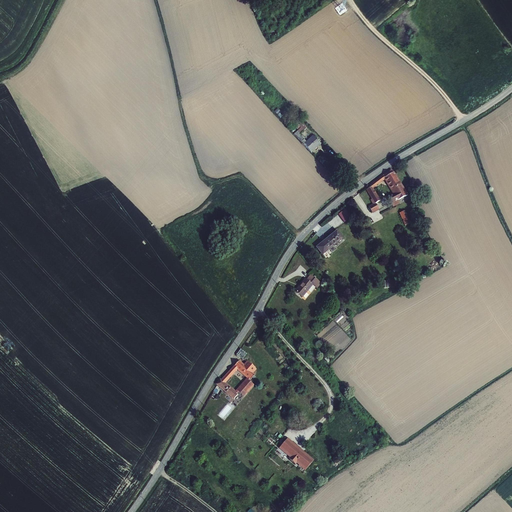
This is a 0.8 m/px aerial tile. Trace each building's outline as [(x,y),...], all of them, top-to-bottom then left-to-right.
[(312,133),(304,140),(316,153),(324,145),(317,138),(311,143),(309,140),(315,135),(312,133)] [(390,205),(391,208),(399,204),(398,201),(408,196),(394,171),(372,186),(373,187),(368,191),(375,204),(378,211),(380,213),(385,211),(384,208),(390,205)] [(378,211),(375,204),(369,207),(372,213),(378,211)] [(339,213),(344,222),(351,217),(347,209),(339,213)] [(406,210),(401,212),(407,225),(412,223),(406,210)] [(407,225),(401,212),(378,224),(384,236),(407,225)] [(378,224),(372,227),(383,248),(389,244),(384,236),(378,224)] [(347,238),(340,230),(320,245),(327,254),(347,238)] [(320,279),(314,275),(314,276),(312,275),(308,281),(307,280),(298,293),(306,298),(320,279)] [(238,357),(245,362),(250,355),(243,350),(238,357)] [(255,374),(259,370),(250,362),(245,367),(241,363),(225,380),(223,379),(219,386),(236,400),(240,396),(227,384),(241,370),(253,380),(257,376),(255,374)] [(285,443),(287,445),(284,449),(310,470),(318,460),(292,439),(290,442),(287,440),(285,443)]
